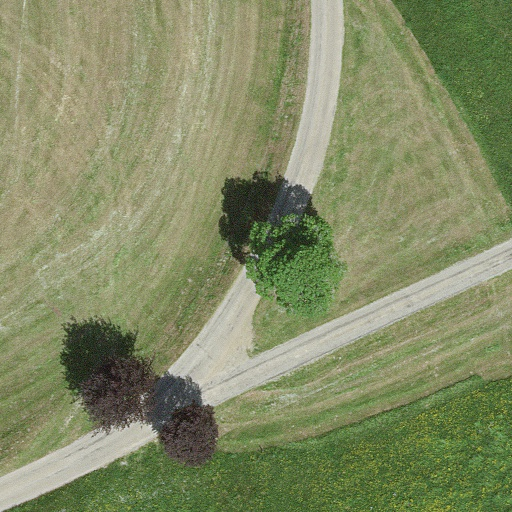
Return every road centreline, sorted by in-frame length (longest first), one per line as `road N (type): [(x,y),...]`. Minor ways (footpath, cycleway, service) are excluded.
road 1 (unclassified): [(131,417),(260,252),(300,169),(308,0)]
road 2 (unclassified): [(131,417),(511,264)]
road 3 (unclassified): [(0,508),(131,417)]
